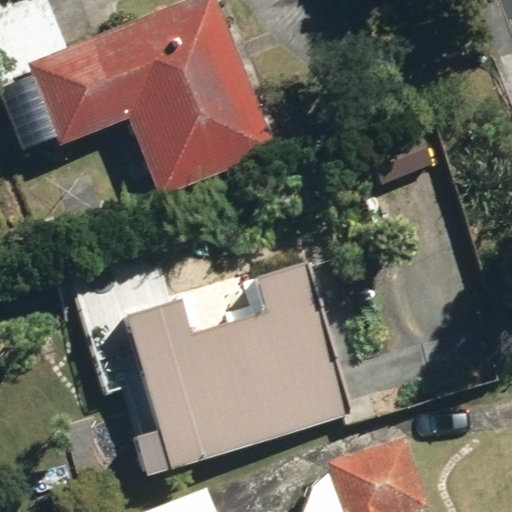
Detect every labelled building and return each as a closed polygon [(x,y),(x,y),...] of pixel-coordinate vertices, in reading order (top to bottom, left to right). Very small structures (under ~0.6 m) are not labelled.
[(122,130),(154,210),(275,160),(207,1),(65,58),(42,0),(0,0),(0,97),(24,88),(53,157),(122,130)] [(127,256),(141,291),(165,281),(152,247),(127,256)] [(81,274),(93,305),(128,293),(115,260),(81,274)] [(175,310),(113,329),(150,447),(136,451),(144,478),(159,474),(162,483),(349,422),(300,269),(248,286),(259,319),(185,342),(175,310)] [(425,511),(402,444),(323,471),(336,511),(425,511)] [(168,511),(205,511),(200,500),(168,511)]
